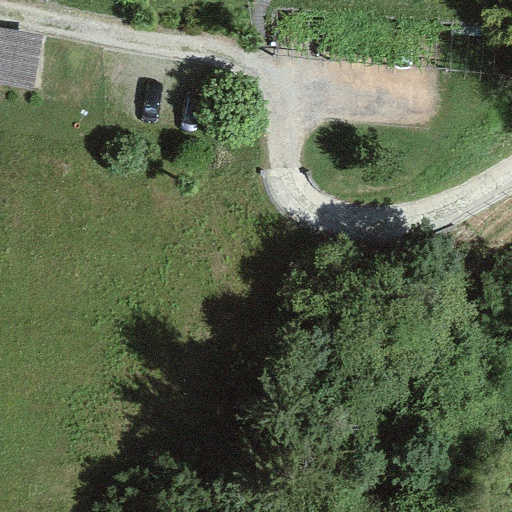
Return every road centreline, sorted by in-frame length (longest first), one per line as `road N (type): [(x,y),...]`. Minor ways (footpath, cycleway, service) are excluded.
road 1 (unclassified): [(511,178),(409,220),(331,217),(297,196),(285,176),(276,114),(240,70),(195,53),(0,15)]
road 2 (track): [(511,238),(409,344),(330,511)]
